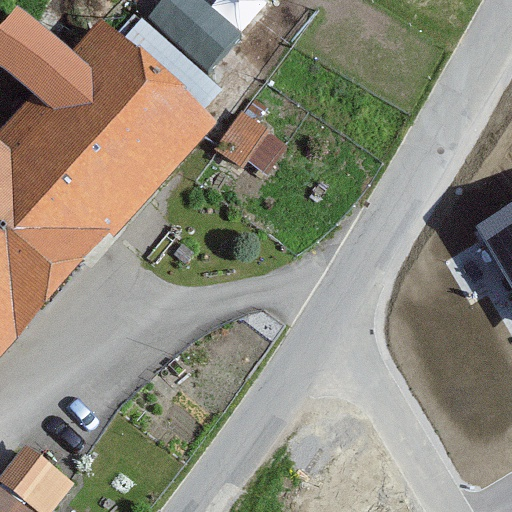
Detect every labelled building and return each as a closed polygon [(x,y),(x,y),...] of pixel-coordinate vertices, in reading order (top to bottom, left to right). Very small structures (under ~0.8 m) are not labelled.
[(220,56),(264,0),(159,0),(156,5),(220,56)] [(0,130),(0,364),(209,129),(101,34),(70,69),(17,23),(0,42),(0,76),(27,100),(0,130)] [(280,150),(244,121),(216,155),(252,184),(280,150)] [(511,204),(475,226),(511,286),(511,204)] [(53,511),(69,493),(23,457),(0,485),(0,511),(53,511)]
